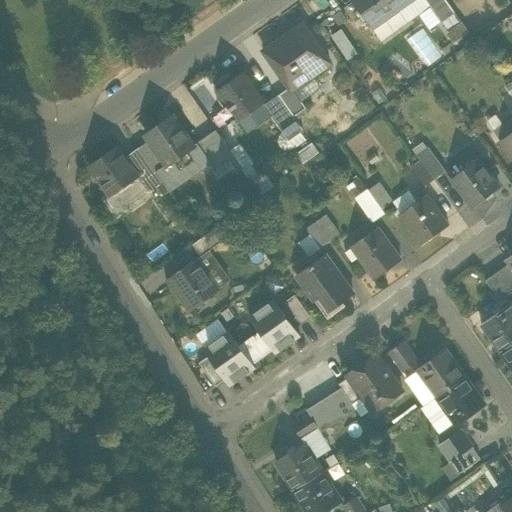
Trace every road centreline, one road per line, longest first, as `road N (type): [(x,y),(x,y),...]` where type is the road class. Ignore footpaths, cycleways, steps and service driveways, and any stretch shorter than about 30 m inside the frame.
road 1 (residential): [(35,155),(215,433)]
road 2 (residential): [(35,155),(257,0)]
road 3 (residential): [(215,433),(421,280)]
road 4 (residential): [(421,280),(511,403)]
